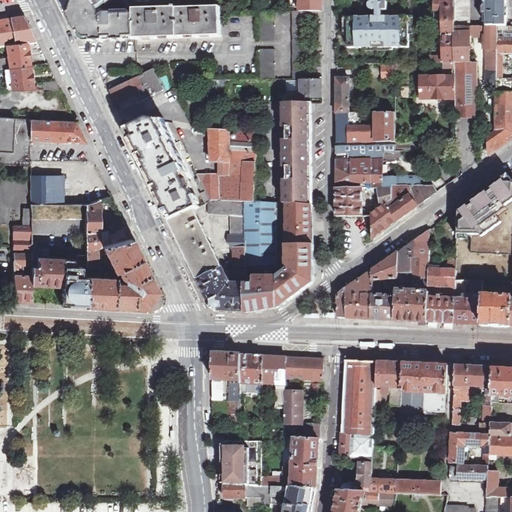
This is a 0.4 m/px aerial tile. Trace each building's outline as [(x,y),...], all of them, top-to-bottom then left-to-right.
[(136,39),(135,13),(109,14),(107,15),(104,16),(100,8),(103,6),(110,0),(74,0),(74,1),(75,1),(71,10),(70,13),(71,15),(72,15),(75,22),(74,22),(75,24),(76,23),(76,24),(76,23),(77,25),(78,27),(78,28),(77,28),(78,30),(79,29),(82,36),(81,36),(82,38),(86,41),(89,41),(89,40),(92,40),(92,41),(94,40),(103,40),(115,40),(115,39),(124,39),(124,40),(126,39),(132,39),(133,39),(136,39)] [(308,11),(322,11),(322,0),(298,0),(299,10),(308,11)] [(382,0),(377,0),(377,1),(374,1),(374,10),(378,10),(378,16),(383,16),(383,10),(388,10),(388,2),(383,2),(382,0)] [(454,35),(454,25),(454,20),(456,20),(455,0),(432,0),(432,2),(435,2),(435,10),(443,10),(442,35),(454,35)] [(454,25),(471,25),(470,0),(455,0),(456,20),(454,20),(454,25)] [(498,25),(507,25),(507,16),(506,16),(506,8),(507,7),(507,0),(484,0),(484,4),(487,4),(487,22),(481,23),(481,25),(498,25)] [(203,37),(222,37),(222,35),(229,35),(228,21),(222,21),(221,10),(221,6),(145,9),(135,9),(135,13),(136,39),(137,39),(137,40),(137,38),(139,38),(142,38),(142,39),(143,39),(154,39),(155,39),(155,38),(159,38),(159,39),(160,38),(160,39),(160,38),(196,37),(196,38),(197,38),(197,37),(198,37),(201,36),(201,37),(203,37),(203,38),(203,37)] [(261,40),(276,41),(276,10),(261,10),(261,40)] [(298,78),(308,78),(308,11),(299,10),(293,10),(294,78),(298,78)] [(0,45),(7,45),(6,44),(27,41),(27,43),(36,42),(36,39),(29,25),(25,15),(0,19),(0,45)] [(378,16),(349,17),(349,47),(372,48),(372,45),(386,45),(386,47),(410,47),(409,16),(383,16),(378,16)] [(456,62),(470,62),(470,36),(483,36),(487,41),(487,69),(498,69),(498,25),(481,25),(471,25),(454,25),(454,35),(454,62),(456,62)] [(498,25),(498,69),(497,83),(497,90),(511,90),(511,25),(507,25),(498,25)] [(442,62),(454,62),(454,35),(442,35),(443,56),(431,56),(431,62),(442,62)] [(482,39),(472,39),(473,55),(483,55),(482,39)] [(9,67),(30,65),(29,55),(27,43),(27,41),(6,44),(7,45),(9,67)] [(261,78),(277,78),(276,49),(261,49),(261,78)] [(456,77),(456,96),(456,117),(479,117),(478,62),(470,62),(456,62),(456,70),(456,77)] [(382,78),(397,77),(397,64),(382,64),(382,78)] [(12,89),(33,89),(32,76),(30,65),(9,67),(12,89)] [(144,99),(165,89),(154,69),(134,79),(141,93),(144,99)] [(498,69),(487,69),(487,83),(497,83),(498,69)] [(337,112),(350,112),(350,77),(337,78),(337,112)] [(422,97),(456,96),(456,77),(422,78),(422,97)] [(301,97),(322,97),(322,80),(308,80),(308,78),(298,78),(298,89),(301,89),(301,97)] [(141,93),(134,79),(111,89),(118,104),(141,93)] [(43,89),(60,90),(56,81),(43,83),(43,89)] [(511,138),(511,90),(497,90),(497,135),(491,135),(489,138),(489,153),(490,155),(511,138)] [(224,93),(212,93),(212,102),(224,102),(224,93)] [(287,204),(312,205),(311,102),(301,102),(286,102),(287,204)] [(393,184),(421,185),(421,175),(383,176),(383,165),(404,164),(404,157),(423,157),(418,150),(397,150),(397,141),(397,112),(381,112),(377,112),(377,126),(363,126),(363,122),(362,122),(359,120),(350,119),(350,147),(338,147),(337,182),(378,181),(378,187),(380,187),(393,187),(393,184)] [(337,112),(338,147),(350,147),(350,112),(337,112)] [(0,164),(31,166),(31,161),(30,139),(30,118),(0,116),(0,164)] [(30,139),(84,141),(75,120),(64,120),(30,118),(30,139)] [(170,221),(195,209),(200,207),(161,125),(162,120),(149,118),(126,128),(126,130),(170,221)] [(174,122),(168,121),(177,141),(182,139),(174,122)] [(211,202),(214,200),(245,201),(256,201),(258,132),(205,127),(205,133),(211,134),(212,161),(245,162),(244,173),(213,174),(198,175),(199,177),(206,191),(211,202)] [(397,150),(418,150),(419,150),(412,141),(397,141),(397,150)] [(245,162),(212,161),(213,174),(244,173),(245,162)] [(459,209),(458,235),(472,235),(480,236),(483,237),(503,223),(498,216),(508,209),(506,206),(511,201),(511,178),(508,173),(486,190),(459,209)] [(31,204),(64,204),(63,175),(31,174),(31,204)] [(206,191),(199,177),(195,179),(201,193),(206,191)] [(391,209),(411,194),(419,205),(421,204),(440,191),(435,184),(430,184),(426,185),(421,185),(393,184),(393,187),(393,198),(387,203),(391,209)] [(372,213),(373,239),(381,233),(399,220),(391,209),(387,203),(393,198),(393,187),(380,187),(384,205),(372,213)] [(338,216),(363,216),(363,188),(337,188),(338,216)] [(209,203),(211,202),(206,191),(201,193),(207,204),(209,203)] [(411,194),(391,209),(399,220),(419,205),(411,194)] [(85,218),(86,232),(99,232),(99,200),(85,204),(85,218)] [(211,202),(209,203),(209,214),(231,214),(232,236),(247,236),(245,201),(214,200),(211,202)] [(278,264),(277,202),(256,201),(245,201),(247,236),(248,264),(278,264)] [(480,236),(472,235),(471,254),(489,255),(511,256),(511,201),(506,206),(508,209),(498,216),(503,223),(483,237),(480,236)] [(277,202),(278,264),(278,284),(278,308),(313,282),(312,205),(287,204),(277,202)] [(31,208),(31,218),(68,218),(85,218),(85,204),(75,204),(64,204),(31,204),(31,208)] [(22,224),(31,225),(31,218),(31,208),(23,208),(22,224)] [(198,280),(223,267),(195,209),(170,221),(174,229),(176,227),(182,241),(180,242),(187,257),(189,256),(196,270),(194,272),(198,280)] [(31,301),(31,284),(31,266),(32,266),(31,248),(31,226),(13,226),(13,301),(31,301)] [(398,253),(398,272),(407,272),(407,276),(429,277),(429,267),(430,229),(421,236),(398,253)] [(86,249),(99,246),(99,232),(86,232),(86,249)] [(198,280),(199,281),(211,307),(217,312),(247,313),(248,284),(248,264),(247,236),(232,236),(229,236),(230,242),(235,251),(235,274),(230,281),(223,267),(198,280)] [(145,307),(157,290),(132,241),(131,238),(104,245),(115,270),(118,270),(121,274),(125,277),(125,282),(116,282),(116,276),(101,276),(101,266),(98,266),(99,253),(99,246),(86,249),(86,255),(87,304),(103,305),(136,307),(145,307)] [(31,284),(63,284),(64,258),(50,257),(50,248),(31,248),(32,266),(31,266),(31,284)] [(373,270),(373,280),(397,278),(398,272),(398,253),(384,263),(373,270)] [(62,303),(87,304),(86,255),(78,254),(78,259),(64,258),(63,284),(62,303)] [(450,268),(429,267),(429,277),(429,285),(452,285),(456,285),(456,279),(457,264),(457,256),(450,256),(450,268)] [(352,318),(371,319),(372,295),(373,280),(373,270),(338,295),(338,312),(338,317),(352,318)] [(407,272),(398,272),(397,278),(397,281),(406,281),(407,276),(407,272)] [(278,308),(278,284),(267,284),(267,277),(256,277),(256,284),(248,284),(247,313),(278,308)] [(473,295),(483,296),(484,280),(474,280),(473,295)] [(482,302),(511,303),(511,281),(484,280),(483,296),(482,302)] [(440,322),(455,323),(456,292),(456,285),(452,285),(451,298),(444,297),(444,294),(438,294),(438,292),(428,292),(427,322),(429,322),(440,322)] [(396,320),(427,322),(428,292),(429,290),(397,289),(397,295),(396,320)] [(483,296),(473,295),(463,295),(463,293),(456,292),(455,323),(467,324),(481,324),(482,302),(483,296)] [(383,320),(396,320),(397,295),(379,295),(376,295),(372,295),(371,319),(383,320)] [(511,315),(511,303),(482,302),(481,324),(511,326),(511,315)] [(232,379),(242,379),(242,355),(236,354),(225,354),(213,353),(213,361),(213,379),(223,379),(232,379)] [(264,384),(264,383),(264,356),(242,355),(242,379),(242,383),(248,383),(264,384)] [(277,407),(285,407),(286,391),(286,379),(286,357),(264,356),(264,383),(277,383),(277,407)] [(312,395),(322,396),(323,381),(324,359),(286,357),(286,379),(289,379),(313,381),(312,395)] [(361,458),(374,459),(377,402),(377,389),(377,386),(379,362),(363,361),(346,360),(342,437),(341,457),(361,458)] [(392,362),(379,362),(377,386),(391,387),(390,406),(401,406),(403,363),(392,362)] [(414,363),(403,363),(401,406),(400,428),(421,428),(422,410),(446,411),(449,365),(429,364),(414,363)] [(493,387),(494,367),(456,365),(455,385),(470,385),(482,386),(485,386),(489,387),(493,387)] [(511,368),(494,367),(493,387),(492,395),(511,395),(511,368)] [(227,399),(226,396),(223,396),(223,379),(213,379),(213,400),(223,400),(227,399)] [(231,399),(241,399),(242,392),(242,383),(242,379),(232,379),(231,387),(231,399)] [(470,385),(455,385),(453,419),(456,419),(456,420),(460,421),(461,400),(469,400),(470,385)] [(302,423),(303,391),(290,391),(286,391),(285,407),(285,423),(302,423)] [(229,414),(242,414),(241,399),(231,399),(230,399),(229,414)] [(491,435),(511,436),(511,423),(511,424),(511,418),(492,417),(492,422),(492,426),(491,433),(491,435)] [(491,433),(492,426),(475,425),(476,418),(468,418),(468,425),(453,425),(453,431),(491,433)] [(307,438),(319,439),(320,425),(308,425),(307,438)] [(491,433),(453,431),(451,462),(464,463),(469,461),(470,454),(465,453),(466,445),(468,445),(468,448),(471,448),(471,446),(484,446),(484,454),(490,454),(490,453),(491,435),(491,433)] [(511,454),(511,436),(491,435),(490,453),(511,454)] [(289,484),(317,488),(319,439),(307,438),(285,437),(284,480),(284,486),(289,487),(289,484)] [(225,483),(241,484),(241,441),(225,440),(225,483)] [(241,441),(241,484),(263,485),(263,441),(241,441)] [(364,491),(372,491),(373,480),(373,464),(374,461),(374,459),(361,458),(360,490),(364,491)] [(488,482),(489,471),(489,467),(484,467),(451,466),(450,479),(452,481),(488,482)] [(499,472),(492,472),(489,471),(488,482),(488,497),(492,497),(492,496),(503,496),(511,496),(511,488),(498,488),(499,472)] [(373,480),(372,491),(397,492),(397,491),(397,482),(373,480)] [(397,482),(397,491),(442,493),(443,482),(398,480),(397,482)] [(271,506),(271,502),(272,486),(263,485),(241,484),(225,483),(225,497),(262,496),(262,505),(271,506)] [(312,511),(317,488),(289,484),(289,487),(284,486),(276,486),(272,486),(271,502),(283,504),(283,506),(281,506),(281,509),(285,509),(284,511),(312,511)] [(335,511),(360,511),(362,503),(364,491),(360,490),(339,489),(335,511)] [(364,491),(362,503),(394,506),(397,492),(372,491),(364,491)] [(501,511),(503,496),(492,496),(492,497),(488,497),(486,511),(501,511)] [(511,511),(511,507),(511,496),(503,496),(501,511),(511,511)]
